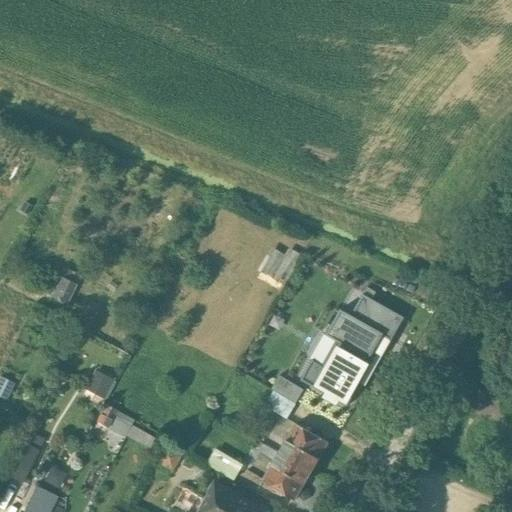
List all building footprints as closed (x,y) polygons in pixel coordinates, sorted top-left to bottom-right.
[(273,246),(260,268),(285,283),(302,254),(289,246),(284,253),(273,246)] [(77,284),(61,277),(52,298),(68,305),(77,284)] [(86,288),(77,284),(68,305),(77,309),(86,288)] [(363,296),(351,318),(385,337),(393,341),(405,319),(401,317),(403,314),(393,309),(391,312),(363,296)] [(351,318),(343,313),(330,336),(337,339),(373,359),(385,337),(351,318)] [(337,339),(330,336),(321,331),(305,358),(313,363),(304,380),(312,384),(326,359),(337,339)] [(373,359),(337,339),(326,359),(312,384),(329,395),(327,400),(340,407),(342,403),(353,409),(377,367),(370,364),(373,359)] [(86,391),(108,397),(114,376),(92,369),(86,391)] [(294,406),(273,394),(265,406),(286,419),(294,406)] [(116,411),(103,403),(95,421),(108,428),(116,411)] [(300,406),(293,418),(313,430),(320,418),(300,406)] [(328,443),(295,424),(279,453),(311,472),(328,443)] [(31,431),(8,475),(22,482),(45,438),(31,431)] [(180,455),(164,447),(157,463),(172,470),(180,455)] [(217,450),(209,464),(235,479),(243,465),(217,450)] [(311,472),(279,453),(262,482),(294,501),(311,472)] [(157,463),(152,461),(147,470),(167,480),(172,470),(157,463)] [(46,481),(61,486),(66,471),(51,466),(46,481)] [(267,511),(268,511),(216,482),(199,511),(267,511)]
